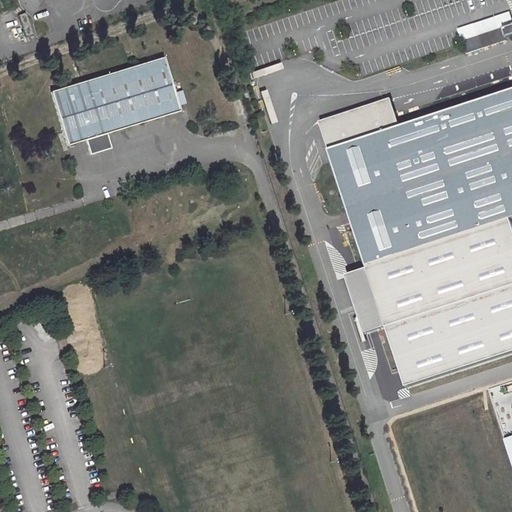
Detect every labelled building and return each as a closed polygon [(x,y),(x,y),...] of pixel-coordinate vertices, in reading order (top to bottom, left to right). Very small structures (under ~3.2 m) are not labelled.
[(511,21),(510,13),(457,30),(461,42),(502,27),(511,23),(511,21)] [(511,40),(511,23),(502,27),(507,42),(511,40)] [(502,27),(461,42),(465,54),(507,42),(502,27)] [(109,135),(183,111),(182,105),(189,102),(185,91),(178,93),(165,56),(54,93),(72,147),(88,142),(92,154),(99,158),(111,154),(114,148),(109,135)] [(511,90),(399,127),(389,99),(320,122),(326,149),(363,267),(344,276),(362,334),(386,326),(406,387),(511,352),(511,228),(509,220),(511,219),(511,90)]
